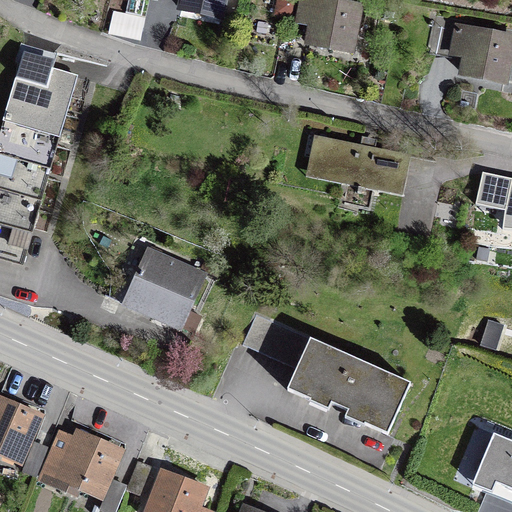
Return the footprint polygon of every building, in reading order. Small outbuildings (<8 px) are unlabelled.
[(128,0),(126,13),(141,16),(144,0),(128,0)] [(181,0),(180,8),(222,17),(225,0),(181,0)] [(310,0),(301,0),(297,26),(311,28),(309,43),(352,51),(355,33),(364,34),(367,11),(310,0)] [(511,64),(511,29),(437,15),(430,52),(465,59),(462,73),(505,82),(509,64),(511,64)] [(22,63),(5,121),(59,135),(76,77),(51,70),(56,53),(22,43),(17,62),(22,63)] [(5,121),(0,137),(0,156),(49,170),(59,135),(5,121)] [(318,179),(403,197),(411,156),(326,138),(318,179)] [(0,204),(36,215),(40,202),(49,170),(0,156),(0,204)] [(440,189),(434,217),(462,222),(467,194),(440,189)] [(32,232),(36,215),(0,204),(0,258),(23,264),(32,232)] [(180,329),(203,277),(148,253),(126,305),(180,329)] [(243,345),(297,370),(311,339),(256,314),(243,345)] [(503,326),(488,321),(481,345),(496,349),(503,326)] [(410,384),(311,339),(297,370),(288,391),(310,401),(312,396),(368,420),(365,425),(388,435),(410,384)] [(39,418),(0,401),(0,452),(20,462),(39,418)] [(511,441),(494,434),(472,485),(511,501),(511,441)] [(60,435),(41,479),(58,486),(61,479),(101,496),(120,453),(78,435),(75,441),(60,435)] [(47,451),(33,445),(23,472),(37,478),(47,451)] [(137,464),(126,490),(140,496),(151,469),(137,464)] [(204,511),(197,509),(205,490),(162,474),(147,511),(204,511)] [(116,511),(126,488),(112,482),(100,509),(106,511),(116,511)]
